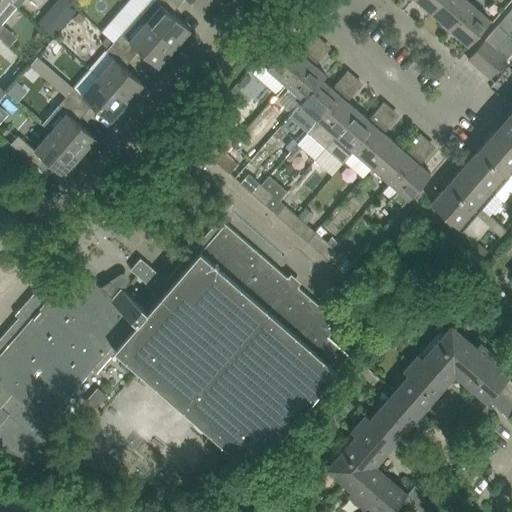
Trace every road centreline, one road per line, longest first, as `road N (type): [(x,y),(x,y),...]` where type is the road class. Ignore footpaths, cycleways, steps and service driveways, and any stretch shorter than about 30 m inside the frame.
road 1 (residential): [(41,234),(245,0)]
road 2 (residential): [(511,124),(469,86),(438,123),(307,15)]
